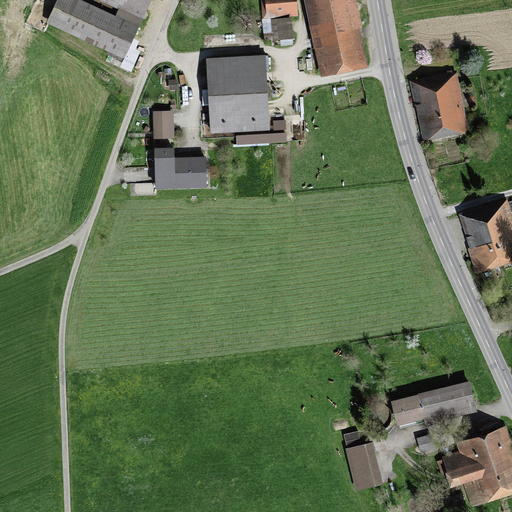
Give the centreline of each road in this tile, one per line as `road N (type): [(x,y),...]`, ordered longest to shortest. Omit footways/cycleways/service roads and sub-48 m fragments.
road 1 (track): [(388,70),(311,84),(292,81),(284,57),(261,48),(182,62),(155,53),(67,299),(60,362),(66,511)]
road 2 (secondary): [(480,328),(415,172),(376,0)]
